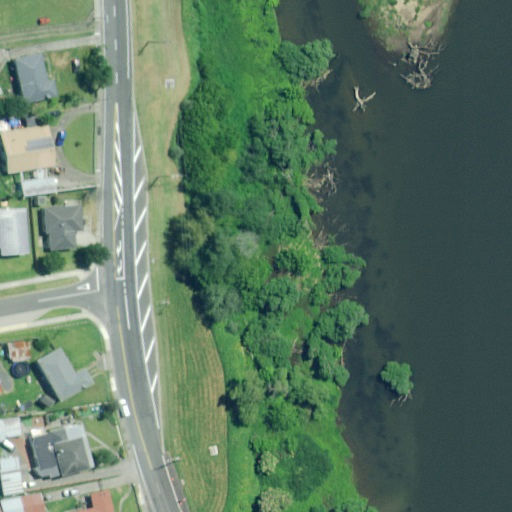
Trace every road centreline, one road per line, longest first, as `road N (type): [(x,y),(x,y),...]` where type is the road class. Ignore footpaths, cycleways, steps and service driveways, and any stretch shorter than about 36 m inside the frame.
road 1 (tertiary): [(117,290),(114,0)]
road 2 (tertiary): [(167,511),(135,401),(117,290)]
